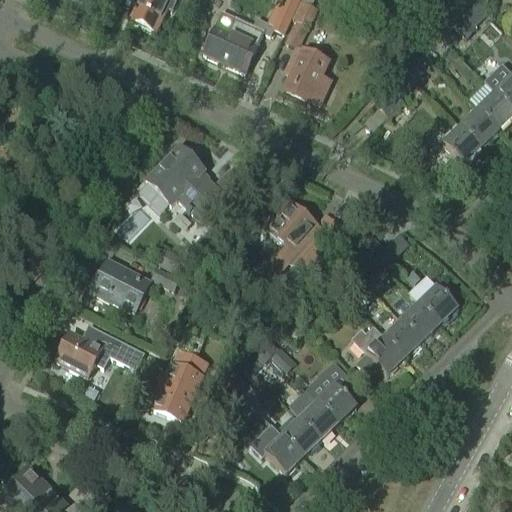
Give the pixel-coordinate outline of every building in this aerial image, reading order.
[(139,0),(128,25),(155,38),(166,14),(171,17),(178,0),(139,0)] [(282,40),(295,13),(300,0),(279,0),(277,6),(283,9),(272,32),(255,24),(252,32),(233,24),(227,38),(214,33),(201,60),(243,79),(256,52),(262,38),(269,42),(272,35),(282,40)] [(495,2),(493,0),(488,0),(482,6),(490,15),(495,10),(495,2)] [(487,17),(477,6),(454,29),(464,40),(487,17)] [(318,111),(329,87),(320,83),(328,68),(297,53),(315,15),(299,7),(292,24),(296,26),(285,49),(295,54),(284,78),(290,81),(282,98),(308,110),(309,107),(318,111)] [(447,53),(457,44),(448,35),(439,45),(447,53)] [(442,58),(447,53),(439,45),(434,50),(442,58)] [(412,87),(422,77),(413,69),(403,78),(412,87)] [(407,93),(412,87),(403,78),(398,84),(407,93)] [(511,117),(511,82),(511,81),(493,99),(511,117)] [(398,93),(394,98),(400,104),(405,99),(398,93)] [(387,124),(403,107),(400,104),(394,98),(378,115),(387,124)] [(497,136),(511,121),(511,117),(493,99),(476,115),(497,136)] [(480,153),(497,136),(476,115),(459,132),(480,153)] [(461,171),(480,153),(459,132),(440,150),(461,171)] [(178,153),(145,188),(170,212),(177,205),(200,227),(211,216),(219,224),(231,212),(224,205),(233,196),(230,193),(238,184),(228,174),(212,192),(199,179),(202,176),(178,153)] [(272,255),(263,265),(279,278),(287,268),(288,267),(300,278),(310,266),(311,267),(321,255),(339,234),(324,221),(315,232),(307,225),(306,226),(287,209),(279,218),(277,216),(270,224),(273,227),(265,236),(281,250),(274,257),(272,255)] [(372,244),(351,265),(361,275),(382,254),(372,245),(372,244)] [(181,281),(195,265),(183,254),(178,261),(164,254),(156,269),(180,282),(181,281)] [(382,254),(361,275),(371,285),(392,265),(382,254)] [(149,288),(107,266),(99,281),(95,279),(89,292),(93,294),(90,300),(108,309),(109,306),(133,318),(149,288)] [(179,284),(157,273),(151,285),(173,296),(179,284)] [(327,289),(337,299),(344,293),(334,282),(327,289)] [(407,299),(417,309),(438,331),(456,314),(425,282),(407,299)] [(185,303),(191,289),(182,285),(175,299),(185,303)] [(331,305),(337,299),(327,289),(321,295),(331,305)] [(190,305),(204,312),(210,300),(197,293),(190,305)] [(421,348),(438,331),(417,309),(400,326),(421,348)] [(268,327),(247,316),(239,332),(260,343),(268,327)] [(421,348),(400,326),(383,343),(379,338),(377,340),(382,344),(403,365),(421,348)] [(70,338),(55,367),(86,383),(93,370),(102,374),(108,363),(136,377),(145,360),(92,332),(84,346),(70,338)] [(386,382),(403,365),(382,344),(377,340),(371,333),(365,340),(360,335),(350,345),(365,360),(355,370),(366,382),(376,372),(386,382)] [(270,362),(277,355),(268,346),(261,353),(270,362)] [(261,353),(253,361),(262,370),(270,362),(261,353)] [(277,355),(270,362),(285,378),(294,369),(278,354),(277,355)] [(159,401),(153,415),(181,428),(206,371),(178,359),(165,387),(157,383),(150,398),(159,401)] [(259,397),(265,391),(245,370),(239,376),(259,397)] [(213,388),(220,381),(216,377),(208,383),(213,388)] [(236,395),(243,388),(234,379),(227,386),(236,395)] [(227,386),(220,393),(229,402),(236,395),(227,386)] [(336,430),(354,412),(333,391),(315,408),(336,430)] [(319,447),(336,430),(315,408),(298,425),(319,447)] [(209,411),(203,426),(223,435),(229,420),(209,411)] [(302,463),(319,447),(298,425),(281,442),(302,463)] [(302,463),(281,442),(270,431),(262,439),(273,450),(263,459),(284,481),(302,463)] [(0,508),(3,511),(62,511),(64,511),(28,474),(0,502),(0,508)]
